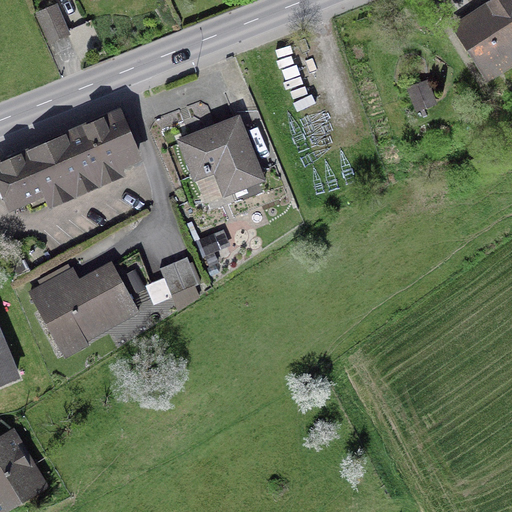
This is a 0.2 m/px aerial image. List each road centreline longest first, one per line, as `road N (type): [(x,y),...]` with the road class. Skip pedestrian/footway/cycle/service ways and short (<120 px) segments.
road 1 (tertiary): [(119,73),(304,0)]
road 2 (residential): [(163,234),(158,180),(119,73)]
road 3 (tertiary): [(0,120),(119,73)]
